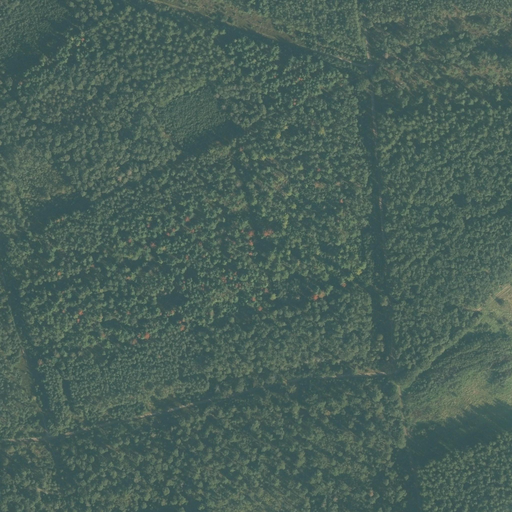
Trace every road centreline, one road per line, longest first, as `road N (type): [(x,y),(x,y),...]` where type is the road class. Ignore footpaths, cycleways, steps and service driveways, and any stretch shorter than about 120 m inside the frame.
road 1 (track): [(0,442),(49,439),(289,381),(395,371)]
road 2 (track): [(362,0),(395,371)]
road 3 (track): [(0,270),(67,511)]
road 4 (track): [(151,0),(368,67)]
road 5 (track): [(183,155),(369,74)]
road 6 (track): [(0,240),(183,155)]
road 7 (track): [(511,283),(395,371)]
road 8 (track): [(395,371),(421,511)]
